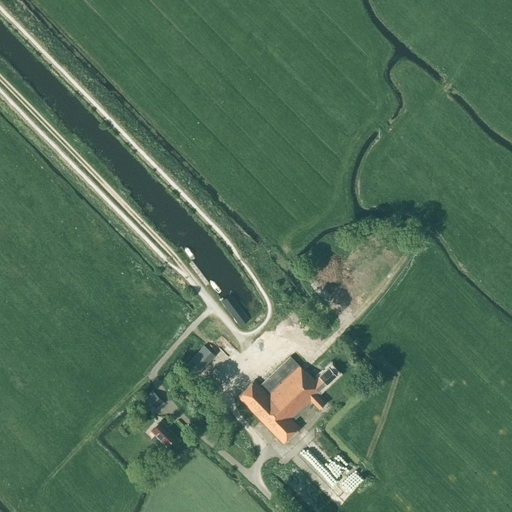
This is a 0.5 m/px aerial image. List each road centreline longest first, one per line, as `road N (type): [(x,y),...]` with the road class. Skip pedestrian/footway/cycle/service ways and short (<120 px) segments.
road 1 (track): [(212,305),(0,81)]
road 2 (unclassified): [(284,511),(166,399)]
